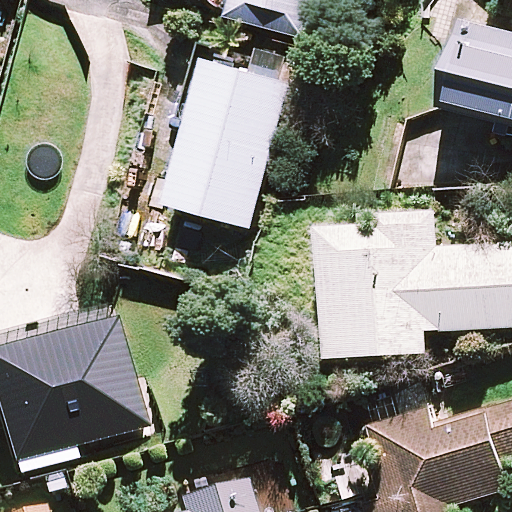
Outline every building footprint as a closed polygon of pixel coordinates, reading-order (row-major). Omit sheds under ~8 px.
[(235,0),(233,10),(306,32),(315,0),(235,0)] [(511,24),(473,12),(461,51),(446,101),(511,121),(511,24)] [(295,74),(214,50),(172,195),(253,219),(295,74)] [(511,240),(441,245),(439,210),(323,217),(331,350),(432,344),(430,327),(511,321),(511,240)] [(148,425),(120,315),(0,345),(0,371),(22,457),(148,425)] [(511,451),(511,398),(439,419),(434,404),(362,425),(382,494),(364,499),(367,511),(441,511),(439,504),(511,482),(511,477),(505,453),(511,451)] [(182,511),(261,511),(251,477),(189,495),(193,509),(182,511)] [(51,511),(49,503),(19,511),(51,511)]
